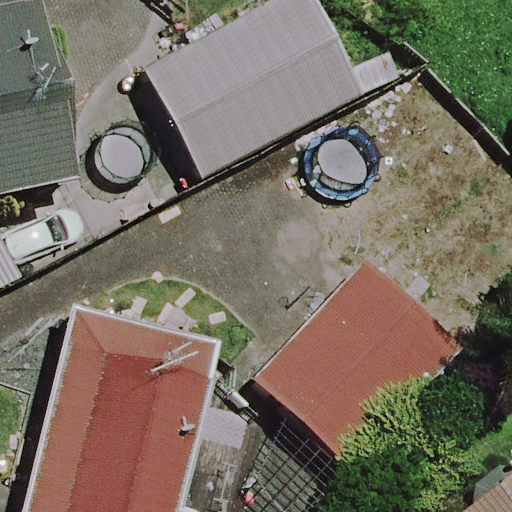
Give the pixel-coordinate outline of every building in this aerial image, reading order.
[(305,0),(280,0),(120,78),(177,195),(358,108),(305,0)] [(6,19),(0,19),(0,213),(44,205),(6,19)] [(446,355),(346,269),(239,394),(339,480),(446,355)] [(171,511),(208,363),(61,327),(16,511),(171,511)] [(511,511),(511,470),(457,511),(511,511)]
